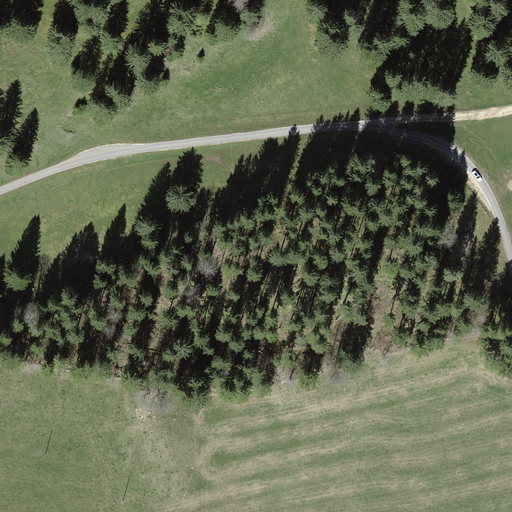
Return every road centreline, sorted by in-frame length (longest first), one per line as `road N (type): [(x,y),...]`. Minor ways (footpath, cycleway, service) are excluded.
road 1 (unclassified): [(0,193),(86,157),(362,126),(444,148),(487,190),(511,261)]
road 2 (track): [(362,126),(511,108)]
